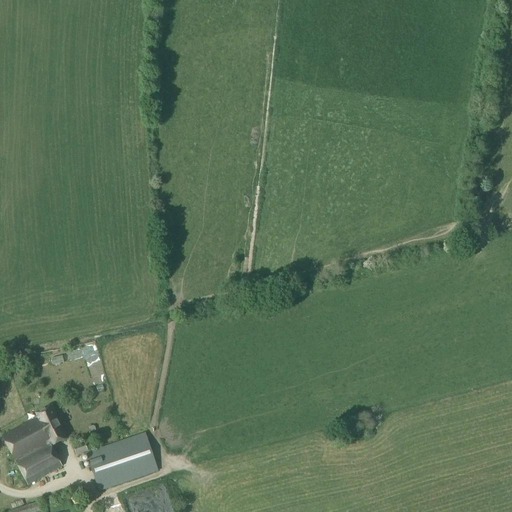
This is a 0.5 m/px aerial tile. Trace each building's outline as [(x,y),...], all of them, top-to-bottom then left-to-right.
[(2,437),(28,485),(62,467),(51,446),(47,443),(52,441),(54,445),(65,439),(53,416),(56,415),(51,406),(49,407),(35,414),(38,418),(2,437)] [(85,453),(99,492),(158,472),(145,433),(85,453)] [(73,446),(76,456),(87,452),(84,442),(73,446)] [(130,503),(131,511),(140,511),(138,501),(130,503)] [(10,511),(41,511),(39,503),(10,511)]
